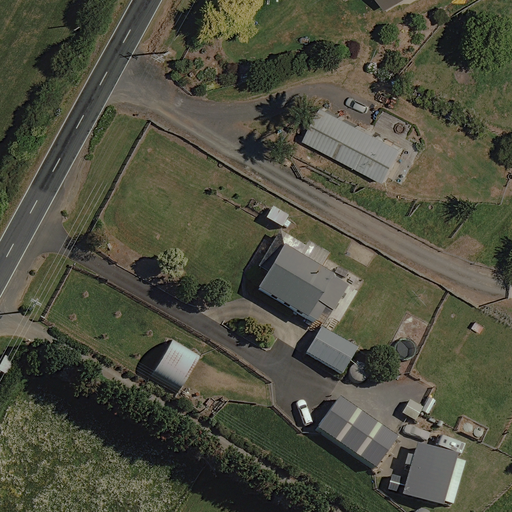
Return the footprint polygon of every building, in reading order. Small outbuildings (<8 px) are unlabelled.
[(378,0),(385,13),(409,0),(378,0)] [(402,150),(324,109),(307,142),(385,183),(402,150)] [(345,289),(280,250),(254,293),(318,332),(345,289)] [(356,352),(321,331),(304,358),(340,379),(356,352)] [(197,358),(170,342),(150,377),(177,392),(197,358)] [(12,361),(0,356),(0,376),(6,379),(12,361)] [(426,390),(376,382),(375,392),(424,400),(426,390)] [(294,387),(285,395),(301,413),(310,405),(294,387)] [(421,409),(400,399),(395,408),(400,410),(397,416),(413,424),(421,409)] [(389,439),(338,403),(320,429),(371,465),(389,439)] [(442,458),(422,444),(415,454),(435,468),(442,458)] [(406,486),(408,487),(410,489),(411,490),(413,490),(415,491),(417,491),(419,490),(421,489),(423,488),(425,487),(426,485),(427,484),(428,482),(428,480),(428,478),(427,476),(427,474),(426,472),(424,470),(423,469),(421,468),(419,467),(417,467),(415,467),(413,467),(411,468),(409,469),(408,471),(406,472),(405,474),(405,476),(404,478),(404,480),(405,482),(405,484),(406,486)]
